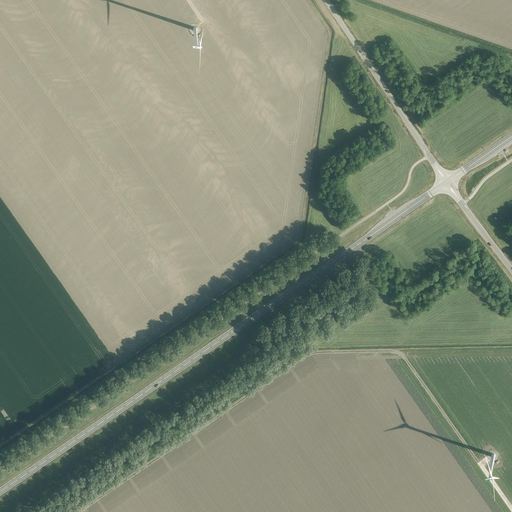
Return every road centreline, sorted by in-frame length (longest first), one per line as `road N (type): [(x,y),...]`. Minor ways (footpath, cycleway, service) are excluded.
road 1 (secondary): [(0,491),(446,182)]
road 2 (unclassified): [(446,182),(325,0)]
